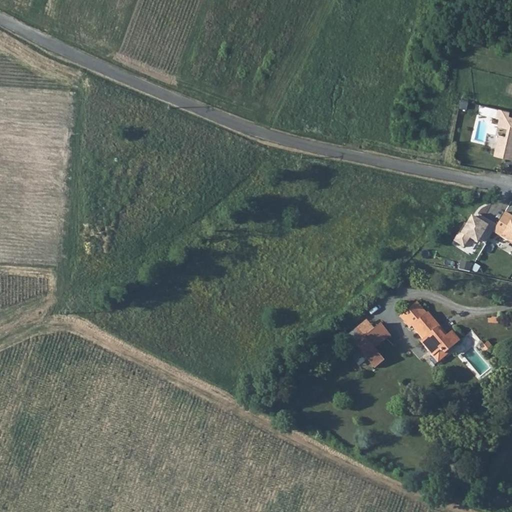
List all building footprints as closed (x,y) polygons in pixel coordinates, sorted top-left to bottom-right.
[(511,112),(498,110),(496,118),(499,119),(497,127),(507,129),(505,137),(499,135),(494,155),(511,159),(511,112)] [(499,224),(495,230),(511,240),(511,213),(508,211),(499,224)] [(495,230),(499,224),(480,213),(475,221),(472,219),(465,231),(462,230),(456,239),(467,246),(472,236),(479,241),(481,238),(488,242),(495,230)] [(424,314),(414,302),(398,316),(409,327),(412,325),(423,337),(420,341),(433,354),(440,348),(444,353),(458,341),(450,331),(445,336),(437,327),(439,325),(426,312),(424,314)] [(387,333),(378,322),(362,336),(372,347),(387,333)] [(383,359),(372,347),(362,336),(353,344),(375,367),(383,359)]
